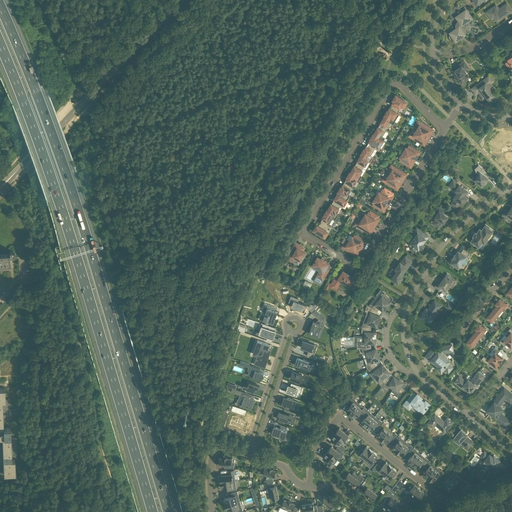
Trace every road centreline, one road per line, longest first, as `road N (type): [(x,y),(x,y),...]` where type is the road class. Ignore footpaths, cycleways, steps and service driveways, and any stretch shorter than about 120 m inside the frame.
road 1 (motorway): [(169,511),(68,177),(0,2)]
road 2 (motorway): [(0,47),(54,192),(151,511)]
road 3 (residential): [(444,129),(401,85),(389,86),(303,229),(363,263)]
road 4 (tertiary): [(0,186),(182,0)]
road 5 (residential): [(308,487),(317,444),(341,419),(447,504)]
road 6 (residential): [(406,309),(447,238),(511,187)]
road 7 (residential): [(363,263),(444,129)]
road 8 (residential): [(511,267),(459,331),(404,340)]
